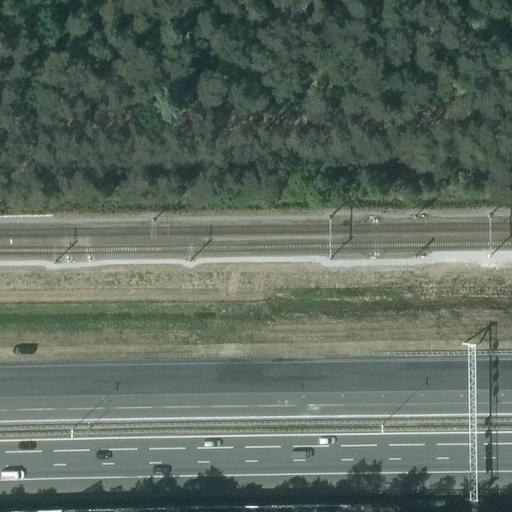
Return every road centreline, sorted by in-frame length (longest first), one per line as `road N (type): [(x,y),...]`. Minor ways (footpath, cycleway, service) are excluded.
road 1 (motorway): [(0,459),(511,451)]
road 2 (motorway): [(511,365),(0,372)]
road 3 (motorway): [(511,395),(0,402)]
road 4 (track): [(399,166),(0,169)]
